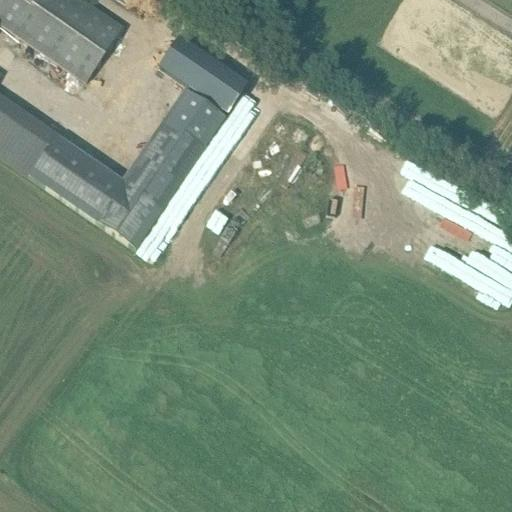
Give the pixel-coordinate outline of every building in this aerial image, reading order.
[(124,30),(80,0),(0,0),(0,27),(85,88),(124,30)] [(0,74),(0,161),(27,181),(57,138),(0,99),(0,76),(1,75),(0,74)] [(225,122),(183,93),(121,183),(93,225),(135,253),(225,122)] [(93,225),(121,183),(57,138),(27,181),(93,225)] [(372,168),(364,188),(399,202),(407,182),(372,168)] [(151,263),(167,241),(152,230),(136,252),(151,263)]
